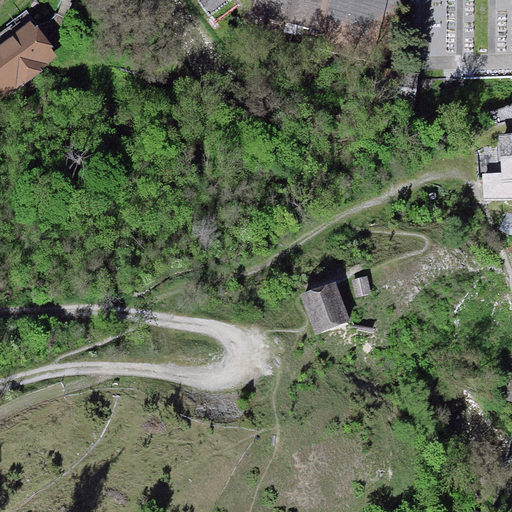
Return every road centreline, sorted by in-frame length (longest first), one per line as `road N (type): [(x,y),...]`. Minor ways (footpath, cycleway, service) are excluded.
road 1 (track): [(135,313),(221,330),(250,355),(241,369),(207,378),(108,368)]
road 2 (track): [(0,318),(135,313)]
